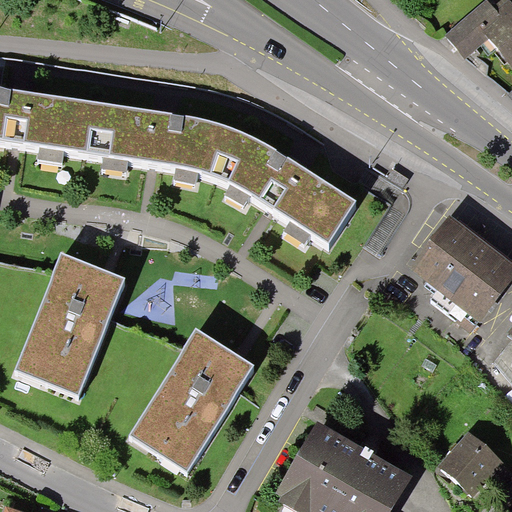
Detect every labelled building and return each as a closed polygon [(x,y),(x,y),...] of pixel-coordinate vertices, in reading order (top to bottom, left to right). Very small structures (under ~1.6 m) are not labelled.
[(492,43),(511,65),(511,2),(510,0),(505,0),(497,7),(491,0),(450,36),(471,60),(492,43)] [(173,120),(0,96),(0,146),(145,167),(182,174),(219,185),(321,249),(347,208),(262,151),(219,132),(173,120)] [(493,323),(511,297),(511,260),(459,223),(423,273),(493,323)] [(120,283),(57,259),(12,374),(75,398),(120,283)] [(246,371),(189,336),(124,441),(181,476),(246,371)] [(385,511),(403,482),(307,427),(268,495),(297,511),(385,511)] [(504,469),(470,437),(438,472),(471,503),(504,469)]
